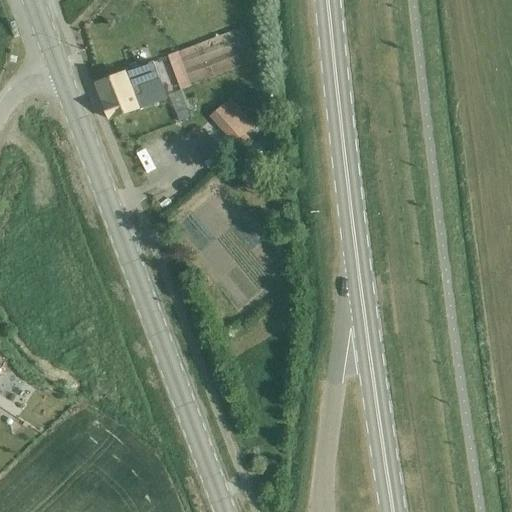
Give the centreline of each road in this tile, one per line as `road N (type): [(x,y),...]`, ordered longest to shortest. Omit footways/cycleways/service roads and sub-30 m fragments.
road 1 (secondary): [(324,0),(353,266),(393,511)]
road 2 (tertiary): [(225,511),(57,66)]
